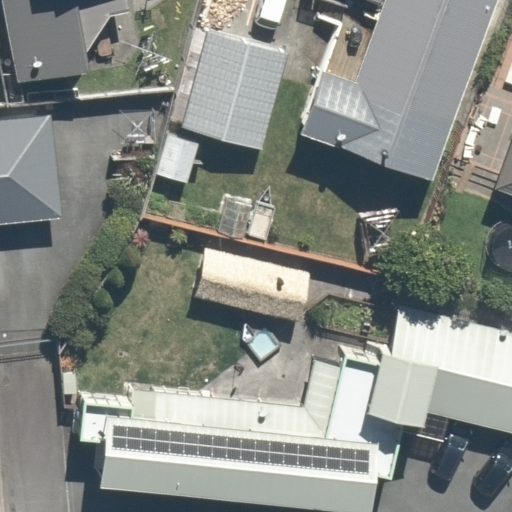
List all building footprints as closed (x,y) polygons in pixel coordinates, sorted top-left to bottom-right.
[(114,6),(113,0),(0,0),(0,44),(6,77),(71,65),(62,15),(114,6)] [(359,0),(336,74),(296,61),(276,125),(315,138),(422,172),(477,0),(359,0)] [(283,40),(196,17),(168,120),(255,144),(283,40)] [(511,94),(476,182),(511,197),(511,94)] [(0,213),(46,210),(38,107),(0,110),(0,213)] [(348,404),(397,415),(401,395),(511,420),(511,322),(374,290),(348,404)] [(358,442),(79,408),(72,470),(350,504),(358,442)]
